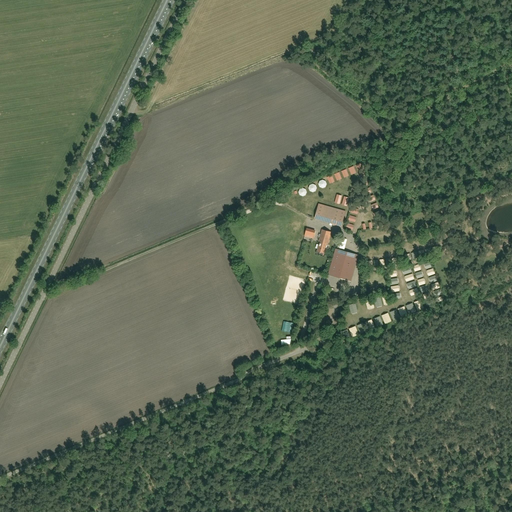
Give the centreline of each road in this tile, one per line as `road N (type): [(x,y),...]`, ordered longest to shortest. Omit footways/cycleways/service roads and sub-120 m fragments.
road 1 (track): [(0,479),(325,357),(343,285),(353,287),(361,253),(341,231),(273,202),(43,292)]
road 2 (unclassified): [(0,383),(184,0)]
road 3 (primary): [(166,0),(0,346)]
